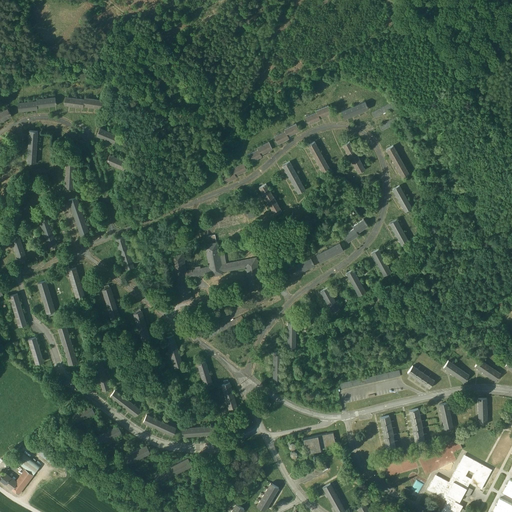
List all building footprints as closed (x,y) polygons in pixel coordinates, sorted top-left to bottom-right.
[(65,96),(64,105),(83,108),(83,106),(102,109),(103,100),(84,98),(84,99),(65,96)] [(37,109),(37,108),(56,106),(55,97),(36,99),(36,101),(18,103),(18,111),(37,109)] [(341,112),(344,119),(368,109),(365,102),(341,112)] [(372,113),(374,118),(393,108),(390,103),(372,113)] [(320,120),(319,118),(331,113),(328,106),(316,110),(317,112),(305,117),(308,124),(320,120)] [(0,121),(11,116),(7,108),(0,112),(0,121)] [(379,126),(382,131),(400,121),(397,116),(379,126)] [(289,138),(288,136),(299,131),(295,123),(284,129),(285,131),(274,137),(277,144),(289,138)] [(100,128),(96,136),(114,143),(117,135),(100,128)] [(29,131),(27,162),(35,163),(38,131),(29,131)] [(261,156),(261,154),(272,149),(268,142),(257,147),(258,149),(246,155),(250,162),(261,156)] [(314,142),(307,146),(323,173),(330,169),(314,142)] [(349,142),(342,145),(358,173),(365,169),(349,142)] [(386,149),(401,177),(408,173),(393,145),(386,149)] [(106,162),(124,170),(127,162),(109,155),(106,162)] [(282,165),(298,193),(305,189),(290,161),(282,165)] [(65,188),(73,188),(74,163),(66,162),(65,188)] [(236,177),(235,175),(247,170),(243,163),(232,168),(233,170),(221,176),(225,183),(236,177)] [(259,187),(274,215),(281,211),(266,183),(259,187)] [(399,185),(392,189),(405,212),(412,208),(399,185)] [(69,199),(81,236),(88,233),(76,197),(69,199)] [(38,218),(48,248),(57,246),(47,215),(38,218)] [(343,235),(348,241),(358,234),(357,233),(368,225),(363,219),(353,226),(354,228),(343,235)] [(389,223),(402,245),(409,241),(396,219),(389,223)] [(10,237),(18,261),(27,259),(19,234),(10,237)] [(215,234),(203,237),(205,245),(216,243),(215,234)] [(120,251),(125,269),(134,266),(128,248),(127,249),(124,236),(115,239),(119,251),(120,251)] [(216,243),(205,245),(209,267),(200,269),(200,266),(194,268),(195,270),(186,271),(182,253),(170,255),(179,302),(191,300),(187,278),(211,274),(211,276),(222,274),(222,272),(245,267),(249,289),(261,286),(256,258),(220,265),(216,243)] [(316,255),(320,262),(343,250),(339,243),(316,255)] [(371,253),(383,275),(390,271),(378,249),(371,253)] [(287,269),(291,277),(314,265),(310,258),(287,269)] [(67,270),(77,300),(85,298),(75,267),(67,270)] [(346,273),(358,295),(365,291),(353,269),(346,273)] [(37,283),(47,313),(55,311),(46,281),(37,283)] [(102,290),(111,320),(119,317),(110,287),(102,290)] [(320,291),(333,313),(340,309),(327,287),(320,291)] [(9,296),(18,326),(26,324),(17,293),(9,296)] [(133,313),(143,344),(151,341),(142,311),(133,313)] [(288,323),(287,348),(295,348),(296,323),(288,323)] [(58,327),(69,364),(77,362),(66,325),(58,327)] [(165,337),(174,368),(182,365),(173,335),(165,337)] [(28,339),(36,363),(43,361),(36,337),(28,339)] [(273,352),(273,384),(281,384),(281,352),(273,352)] [(93,359),(102,390),(110,388),(101,357),(93,359)] [(196,361),(204,386),(212,383),(205,359),(196,361)] [(496,380),(501,372),(479,359),(474,366),(496,380)] [(464,381),(469,374),(447,360),(442,367),(464,381)] [(429,388),(435,379),(412,364),(408,370),(415,375),(414,377),(429,388)] [(400,370),(340,382),(341,387),(401,376),(400,370)] [(221,385),(228,409),(237,407),(229,382),(221,385)] [(110,396),(135,415),(140,409),(115,390),(110,396)] [(478,423),(487,423),(487,397),(477,398),(478,423)] [(453,426),(448,401),(438,403),(444,431),(452,430),(451,427),(453,426)] [(68,417),(72,424),(95,412),(91,405),(68,417)] [(424,437),(418,408),(408,410),(414,439),(424,437)] [(147,414),(143,422),(172,435),(176,428),(147,414)] [(389,414),(379,416),(384,444),(395,442),(389,414)] [(95,437),(99,444),(121,433),(117,425),(95,437)] [(182,428),(183,436),(214,433),(213,425),(182,428)] [(333,432),(302,437),(305,450),(335,445),(333,432)] [(488,459),(502,466),(511,444),(511,436),(501,432),(488,459)] [(474,452),(484,456),(489,441),(479,438),(474,452)] [(437,451),(438,468),(456,461),(453,452),(462,449),(459,441),(451,441),(451,446),(450,446),(437,451)] [(123,456),(127,464),(150,452),(146,445),(123,456)] [(53,460),(41,450),(39,453),(50,463),(53,460)] [(26,470),(33,475),(39,466),(24,454),(17,462),(26,470)] [(482,489),(492,468),(462,454),(450,481),(434,474),(427,490),(447,499),(440,511),(458,511),(462,504),(459,503),(468,483),(482,489)] [(154,475),(157,482),(191,465),(187,458),(154,475)] [(17,483),(12,489),(19,494),(33,475),(26,470),(16,482),(17,483)] [(16,482),(4,473),(0,477),(0,478),(12,489),(17,483),(16,482)] [(503,492),(509,478),(500,474),(493,488),(503,492)] [(256,506),(264,511),(278,488),(270,483),(256,506)] [(322,487),(336,511),(342,511),(345,510),(330,483),(322,487)] [(468,486),(464,494),(469,496),(473,489),(468,486)] [(511,511),(511,492),(502,511),(511,511)] [(493,511),(499,498),(490,493),(483,507),(493,511)] [(357,505),(360,511),(370,511),(364,501),(357,505)]
